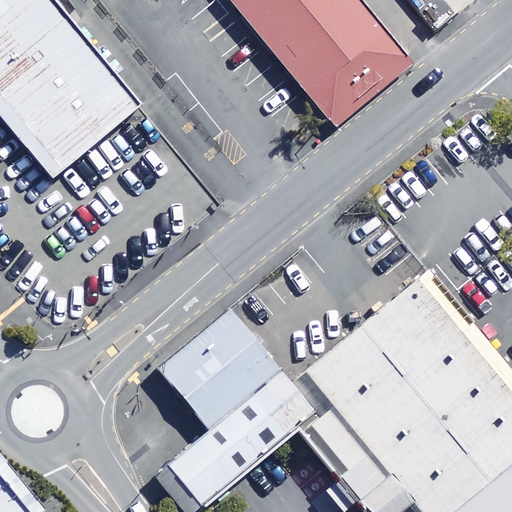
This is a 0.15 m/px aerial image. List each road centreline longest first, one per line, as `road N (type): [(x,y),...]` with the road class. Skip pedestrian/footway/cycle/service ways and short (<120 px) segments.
road 1 (unclassified): [(37,412),(511,18)]
road 2 (secondary): [(119,511),(37,412)]
